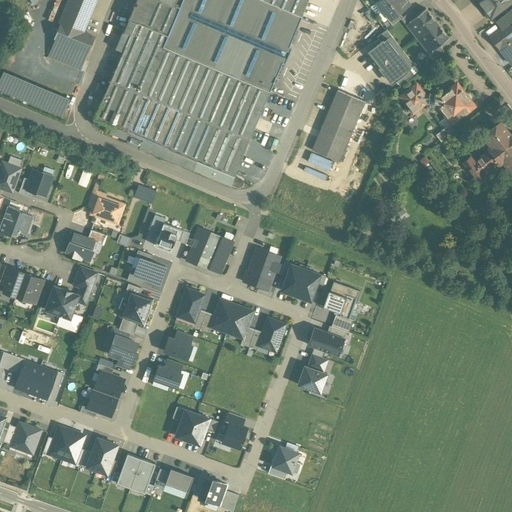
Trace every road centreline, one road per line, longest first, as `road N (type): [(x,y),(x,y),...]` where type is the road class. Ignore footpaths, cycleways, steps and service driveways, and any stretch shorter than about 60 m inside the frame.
road 1 (residential): [(228,288),(302,316),(245,477),(119,432)]
road 2 (residential): [(119,432),(178,271),(228,288)]
road 3 (residential): [(251,196),(269,183),(346,0)]
road 4 (residential): [(85,132),(251,196)]
road 5 (residential): [(85,132),(81,100),(117,0)]
road 6 (residential): [(0,248),(48,265),(66,215),(44,207)]
road 7 (residential): [(119,432),(0,398)]
